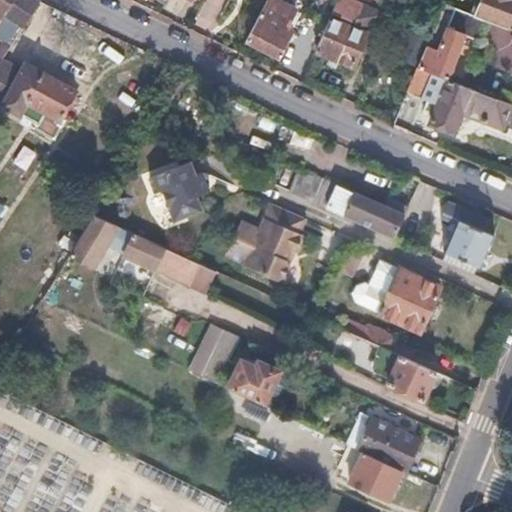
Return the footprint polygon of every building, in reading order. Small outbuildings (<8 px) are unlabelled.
[(11,0),(2,15),(0,18),(0,61),(22,28),(38,2),(36,0),(11,0)] [(0,0),(0,18),(2,15),(11,0),(0,0)] [(278,0),(265,0),(245,39),(261,47),(278,55),(292,30),(286,26),(295,9),(278,0)] [(344,24),(329,17),(314,52),(332,59),(351,66),(373,15),(360,10),(362,5),(350,0),(340,0),(334,14),(346,19),(344,24)] [(511,0),(481,0),(475,18),(486,22),(507,31),(511,17),(511,0)] [(475,18),(444,5),(417,69),(446,80),(463,37),(478,43),(482,33),(486,22),(475,18)] [(0,61),(0,106),(39,132),(48,119),(60,127),(78,100),(51,83),(25,66),(20,74),(0,61)] [(429,88),(442,93),(430,124),(452,133),(461,114),(470,111),(475,113),(474,115),(495,124),(496,122),(502,124),(506,115),(511,105),(446,80),(417,69),(405,95),(423,102),(429,88)] [(189,162),(148,177),(154,193),(161,190),(173,221),(200,211),(195,198),(209,193),(205,184),(201,174),(194,177),(189,162)] [(300,169),(289,193),(339,215),(393,239),(404,216),(352,193),(300,169)] [(289,211),(263,200),(235,262),(262,274),(268,270),(278,251),(289,229),(283,226),(289,211)] [(440,217),(453,223),(440,250),(479,267),(487,251),(494,234),(484,230),(488,220),(446,202),(440,217)] [(115,226),(94,216),(68,257),(87,270),(115,226)] [(163,248),(130,233),(120,255),(136,263),(152,270),(154,267),(163,248)] [(188,259),(163,248),(154,267),(187,283),(197,263),(188,259)] [(365,283),(355,285),(350,295),(355,303),(361,306),(419,331),(429,309),(438,287),(381,261),(380,260),(369,285),(365,283)] [(55,277),(46,272),(38,285),(47,290),(55,277)] [(394,339),(366,325),(360,337),(378,346),(389,350),(394,339)] [(221,328),(199,375),(259,403),(268,385),(276,367),(256,358),(253,365),(240,359),(238,362),(226,357),(237,335),(221,328)] [(369,364),(374,366),(371,375),(422,399),(429,386),(435,372),(389,350),(378,346),(369,364)] [(419,439),(370,417),(356,448),(362,451),(401,470),(404,471),(411,454),(419,439)] [(267,461),(246,451),(238,468),(258,478),(267,461)] [(401,470),(362,451),(348,479),(388,498),(395,484),(401,470)]
